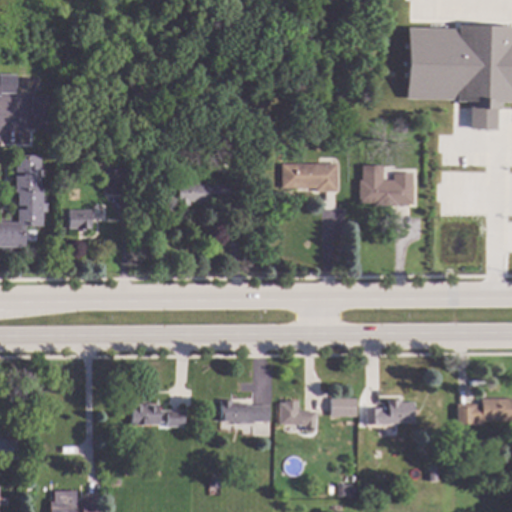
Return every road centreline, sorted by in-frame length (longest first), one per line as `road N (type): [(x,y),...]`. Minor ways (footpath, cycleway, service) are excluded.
road 1 (primary): [(511,294),(0,297)]
road 2 (primary): [(0,338),(511,336)]
